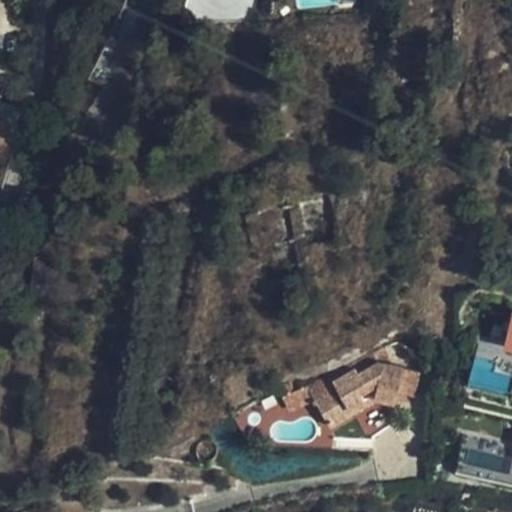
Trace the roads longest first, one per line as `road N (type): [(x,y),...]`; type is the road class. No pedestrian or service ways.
road 1 (unknown): [(98,511),(420,470)]
road 2 (residential): [(0,269),(123,75),(148,0)]
